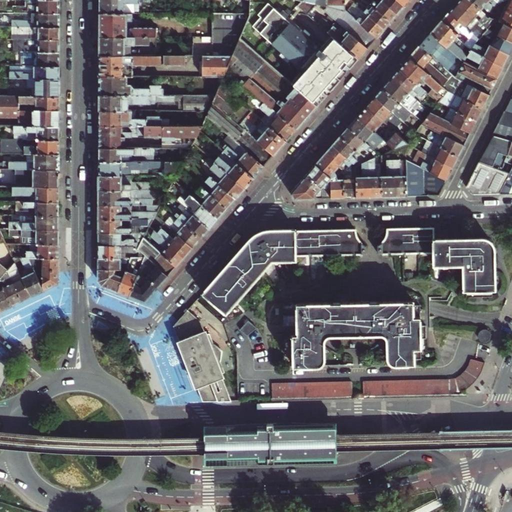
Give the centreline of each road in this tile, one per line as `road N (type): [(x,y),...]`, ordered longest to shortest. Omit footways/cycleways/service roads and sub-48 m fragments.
road 1 (primary): [(113,490),(186,498),(342,494),(454,472)]
road 2 (tertiary): [(79,0),(79,304)]
road 3 (residential): [(434,0),(245,212)]
road 4 (primary): [(366,466),(324,475),(198,477),(160,463),(139,439)]
road 5 (residential): [(245,212),(147,323),(79,304)]
road 6 (residential): [(245,212),(443,210)]
road 7 (residential): [(511,71),(443,210)]
road 8 (primary): [(495,418),(430,426),(366,466)]
